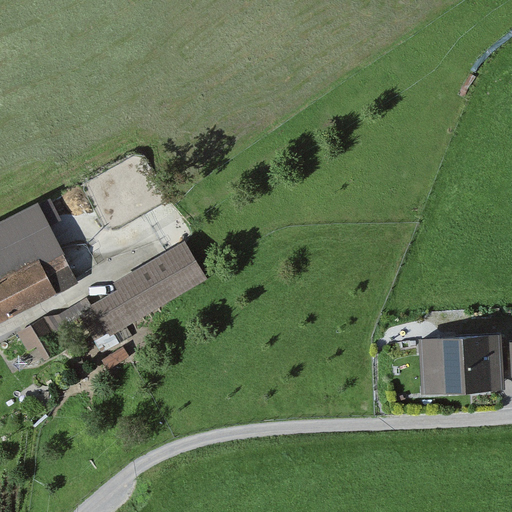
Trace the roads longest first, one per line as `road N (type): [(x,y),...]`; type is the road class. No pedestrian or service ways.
road 1 (unclassified): [(84,511),(157,455),(200,440),(511,415)]
road 2 (track): [(0,332),(179,231)]
